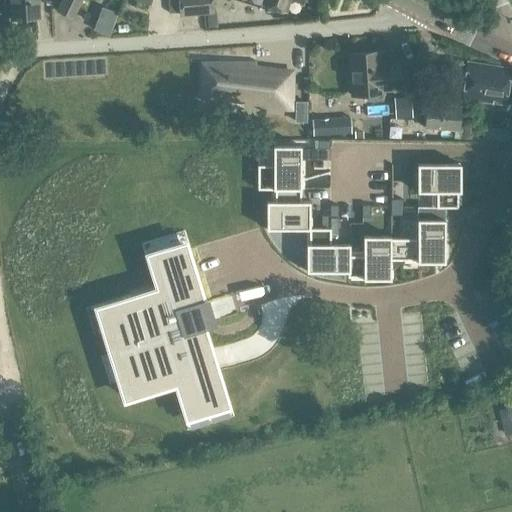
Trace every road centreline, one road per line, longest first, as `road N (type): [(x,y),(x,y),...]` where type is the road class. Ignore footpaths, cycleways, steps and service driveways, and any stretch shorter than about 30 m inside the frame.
road 1 (residential): [(0,54),(444,22)]
road 2 (residential): [(338,150),(511,152)]
